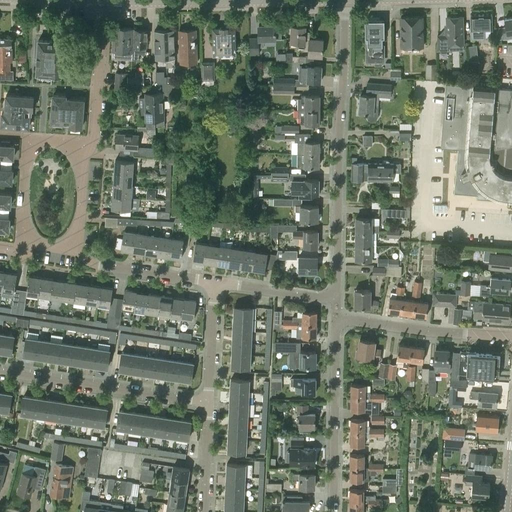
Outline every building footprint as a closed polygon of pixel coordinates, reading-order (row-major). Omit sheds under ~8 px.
[(484,30),(492,30),(492,15),(471,15),(471,30),(475,30),(475,35),(484,35),(484,30)] [(423,47),(423,36),(422,17),(401,17),(401,47),(423,47)] [(463,44),(462,17),(447,17),(447,35),(437,36),(437,51),(448,51),(448,44),(463,44)] [(508,38),(511,37),(511,17),(503,19),(505,29),(494,31),(495,40),(506,39),(508,38)] [(367,38),(367,54),(367,62),(375,62),(375,66),(382,66),(382,62),(383,62),(382,38),(384,38),(384,20),(365,21),(365,38),(367,38)] [(259,39),(257,39),(249,39),(250,55),(259,55),(259,48),(264,47),(264,40),(275,40),(275,26),(259,27),(259,39)] [(310,34),(305,33),(305,27),(291,26),(290,43),(298,43),(298,48),(304,48),(305,40),(310,40),(310,34)] [(235,51),(236,51),(235,27),(213,28),(214,52),(227,51),(227,55),(235,54),(235,51)] [(133,47),(133,46),(134,30),(134,29),(113,28),(112,58),(132,58),(133,47)] [(181,64),(197,63),(196,29),(180,30),(181,64)] [(133,46),(133,47),(139,47),(139,54),(146,54),(146,47),(147,47),(148,31),(134,30),(133,46)] [(167,67),(166,30),(155,30),(156,59),(166,59),(167,67)] [(166,30),(167,67),(175,67),(174,30),(166,30)] [(305,40),(304,48),(298,48),(298,49),(308,49),(308,56),(322,56),(323,40),(315,39),(315,34),(310,34),(310,40),(305,40)] [(12,38),(2,38),(2,45),(3,45),(3,48),(2,48),(3,80),(13,80),(13,70),(11,70),(11,62),(13,62),(12,38)] [(61,76),(63,42),(38,40),(37,57),(37,63),(37,75),(61,76)] [(470,62),(479,61),(477,45),(468,46),(470,62)] [(88,75),(89,62),(70,61),(70,74),(88,75)] [(202,81),(215,80),(215,62),(202,62),(202,81)] [(306,62),(301,62),(301,72),(300,72),(299,79),(307,80),(307,82),(321,82),(322,67),(308,66),(308,62),(306,62)] [(436,79),(437,79),(437,64),(426,64),(426,79),(436,79)] [(390,79),(401,80),(401,71),(390,71),(390,79)] [(133,86),(141,86),(143,86),(143,84),(143,77),(143,72),(136,72),(136,77),(128,77),(128,81),(128,86),(131,86),(133,86)] [(116,80),(128,81),(128,77),(128,73),(116,73),(116,80)] [(295,86),(295,78),(265,77),(265,85),(274,85),(295,86)] [(193,79),(194,96),(202,96),(201,79),(193,79)] [(128,81),(116,80),(115,89),(127,89),(128,86),(128,81)] [(176,83),(168,84),(163,84),(163,93),(154,93),(155,119),(156,119),(157,126),(165,126),(164,108),(170,107),(170,100),(164,100),(164,95),(175,94),(175,84),(176,84),(176,83)] [(377,118),(379,97),(391,98),(392,85),(367,84),(366,96),(360,95),(359,113),(365,113),(365,114),(368,114),(367,118),(368,119),(368,120),(369,121),(370,122),(371,122),(372,122),(373,122),(374,122),(375,122),(375,121),(376,121),(377,120),(377,119),(377,118)] [(494,168),(493,166),(493,165),(494,164),(494,163),(494,162),(493,162),(493,161),(492,161),(491,161),(490,159),(490,157),(490,155),(490,154),(490,150),(511,145),(511,89),(493,88),(483,87),(446,84),(441,139),(441,148),(468,150),(468,151),(468,152),(468,157),(468,159),(468,161),(469,166),(469,167),(457,171),(456,170),(457,175),(460,181),(463,186),(466,191),(470,195),(475,199),(476,200),(481,204),(486,207),(492,209),(497,210),(503,212),(511,212),(511,176),(509,176),(507,176),(505,175),(503,174),(501,173),(499,172),(497,171),(495,169),(494,168)] [(295,94),(295,86),(274,85),(274,93),(295,94)] [(133,86),(134,94),(142,94),(141,86),(133,86)] [(155,119),(154,93),(145,93),(145,97),(139,98),(140,108),(141,108),(141,114),(146,114),(146,127),(154,126),(154,119),(155,119)] [(34,97),(6,95),(5,113),(2,113),(1,126),(29,128),(30,110),(33,110),(34,97)] [(82,128),(84,100),(66,99),(66,96),(53,95),(51,123),(69,124),(69,127),(82,128)] [(298,109),(320,110),(320,96),(301,96),(301,99),(298,99),(298,109)] [(320,110),(298,109),(298,117),(301,117),(301,124),(301,128),(313,128),(313,124),(319,124),(320,110)] [(300,134),(300,126),(282,126),(282,133),(285,133),(285,134),(295,134),(300,134)] [(410,139),(410,129),(399,129),(399,139),(410,139)] [(146,156),(147,148),(138,147),(139,135),(117,134),(116,148),(134,149),(133,155),(146,156)] [(360,136),(360,144),(370,144),(371,136),(360,136)] [(0,163),(1,157),(13,158),(14,146),(9,145),(10,142),(2,142),(1,145),(0,144),(0,163)] [(298,148),(298,154),(319,154),(319,142),(310,142),(298,142),(298,148)] [(319,154),(298,154),(298,167),(305,167),(319,167),(319,154)] [(166,176),(171,176),(172,164),(174,164),(174,157),(162,157),(161,164),(166,164),(166,176)] [(114,172),(133,174),(134,161),(115,160),(114,172)] [(393,164),(390,164),(390,163),(390,162),(389,161),(388,160),(385,160),(384,160),(383,161),(382,162),(382,164),(369,164),(368,164),(352,164),(352,172),(393,172),(393,164)] [(0,165),(0,163),(0,181),(12,182),(13,170),(0,169),(0,165)] [(133,174),(114,172),(114,184),(132,185),(133,174)] [(393,172),(352,172),(352,181),(368,181),(369,181),(393,181),(393,172)] [(272,173),(253,174),(253,197),(259,197),(259,179),(272,179),(272,173)] [(293,181),(293,192),(298,192),(298,199),(312,199),(312,194),(318,194),(318,193),(320,193),(320,186),(318,186),(318,179),(306,179),(306,181),(293,181)] [(132,185),(114,184),(113,196),(132,197),(132,185)] [(390,193),(390,196),(399,197),(399,193),(400,193),(400,187),(389,186),(389,193),(390,193)] [(146,188),(146,197),(154,197),(154,188),(146,188)] [(0,205),(10,206),(11,194),(0,193),(0,205)] [(132,197),(113,196),(112,209),(131,210),(132,197)] [(170,200),(166,200),(166,212),(158,211),(157,217),(170,218),(170,200)] [(295,206),(295,212),(300,212),(300,221),(318,221),(318,205),(302,205),(295,205),(295,206)] [(404,209),(383,208),(383,216),(405,217),(410,218),(410,210),(404,209)] [(0,233),(4,234),(4,230),(9,231),(9,218),(0,217),(0,233)] [(138,224),(138,220),(118,218),(106,218),(105,227),(118,227),(118,224),(138,226),(138,224)] [(174,223),(173,226),(174,226),(174,223),(186,223),(185,231),(191,232),(193,219),(187,218),(176,218),(174,221),(174,223)] [(377,232),(379,232),(379,218),(356,218),(356,232),(377,232)] [(193,219),(191,232),(198,233),(199,224),(211,226),(212,221),(193,219)] [(259,231),(271,232),(271,237),(278,237),(278,231),(278,224),(271,224),(271,227),(259,227),(259,228),(259,231)] [(278,224),(278,231),(293,232),(293,238),(304,238),(304,247),(317,247),(317,231),(304,231),(297,231),(297,225),(278,224)] [(134,251),(136,233),(124,231),(121,250),(134,251)] [(355,246),(376,246),(377,232),(356,232),(355,246)] [(136,233),(134,251),(145,253),(148,235),(136,233)] [(148,235),(145,253),(157,255),(160,237),(148,235)] [(160,237),(157,255),(169,257),(172,239),(160,237)] [(172,239),(169,257),(181,258),(184,240),(172,239)] [(221,241),(220,246),(217,264),(229,266),(232,248),(226,247),(227,242),(221,241)] [(206,262),(208,244),(196,242),(193,260),(206,262)] [(208,244),(206,262),(217,264),(220,246),(208,244)] [(376,246),(355,246),(355,260),(371,260),(371,252),(376,252),(376,246)] [(232,248),(229,266),(241,268),(244,249),(232,248)] [(511,270),(511,259),(511,256),(496,255),(496,250),(484,248),(483,260),(489,261),(489,268),(511,270)] [(244,249),(241,268),(253,269),(256,251),(244,249)] [(276,259),(297,259),(297,251),(278,250),(277,255),(276,259)] [(276,259),(277,255),(268,253),(256,251),(253,269),(265,271),(265,268),(274,269),(276,259)] [(317,273),(317,257),(299,257),(299,273),(317,273)] [(385,266),(385,267),(373,267),(373,275),(387,276),(388,266),(385,266)] [(387,276),(401,276),(402,267),(399,266),(388,266),(387,276)] [(5,272),(2,290),(14,292),(17,274),(5,272)] [(38,296),(41,277),(29,276),(26,294),(38,296)] [(50,297),(53,279),(41,277),(38,296),(50,297)] [(509,292),(510,279),(491,277),(490,285),(480,284),(479,295),(492,296),(493,290),(509,292)] [(62,299),(65,281),(53,279),(50,297),(62,299)] [(74,301),(77,283),(65,281),(62,299),(74,301)] [(413,281),(412,288),(420,289),(421,282),(413,281)] [(450,293),(457,294),(470,294),(471,281),(461,281),(461,290),(456,289),(456,290),(442,290),(443,288),(433,287),(433,290),(433,289),(433,292),(450,293)] [(86,303),(89,284),(77,283),(74,301),(86,303)] [(98,305),(101,286),(89,284),(86,303),(98,305)] [(101,286),(98,305),(110,306),(113,288),(101,286)] [(401,313),(405,287),(397,286),(396,293),(392,292),(391,298),(390,298),(388,311),(401,313)] [(405,287),(401,313),(414,315),(415,301),(403,300),(404,294),(405,287)] [(412,288),(412,295),(419,296),(420,289),(412,288)] [(134,310),(137,292),(125,290),(122,308),(134,310)] [(370,307),(370,306),(378,308),(380,301),(370,300),(370,290),(355,290),(355,307),(370,307)] [(146,312),(149,294),(137,292),(134,310),(146,312)] [(433,299),(433,305),(449,306),(450,293),(433,292),(433,299)] [(158,314),(161,295),(149,294),(146,312),(158,314)] [(170,315),(172,297),(161,295),(158,314),(170,315)] [(182,317),(184,299),(172,297),(170,315),(182,317)] [(184,299),(182,317),(194,319),(197,301),(184,299)] [(17,314),(19,301),(13,300),(11,308),(0,306),(0,311),(11,313),(17,314)] [(19,301),(17,314),(23,315),(35,317),(36,312),(24,310),(25,302),(19,301)] [(415,301),(414,315),(427,316),(428,303),(415,301)] [(468,309),(510,312),(510,304),(484,302),(483,302),(469,301),(468,309)] [(234,319),(253,320),(253,307),(235,306),(234,319)] [(461,309),(455,309),(453,324),(460,324),(461,309)] [(510,312),(468,309),(474,310),(473,318),(482,318),(482,319),(509,321),(510,312)] [(275,311),(274,324),(284,324),(284,328),(290,328),(291,320),(282,319),(282,311),(275,311)] [(298,324),(317,325),(317,312),(303,311),(303,317),(293,317),(293,320),(298,321),(298,324)] [(113,328),(115,316),(108,315),(107,323),(95,321),(95,326),(113,328)] [(115,316),(113,328),(131,331),(132,327),(119,325),(120,316),(115,316)] [(17,317),(17,322),(16,324),(28,326),(29,324),(29,319),(17,317)] [(253,320),(234,319),(234,331),(252,331),(253,320)] [(291,320),(290,328),(297,328),(297,337),(316,338),(317,325),(298,324),(298,321),(293,320),(291,320)] [(167,336),(167,332),(159,330),(160,328),(156,327),(155,330),(155,335),(167,336)] [(101,330),(100,334),(109,336),(108,342),(115,343),(117,333),(101,330)] [(252,331),(234,331),(233,343),(251,343),(252,331)] [(136,340),(137,336),(120,333),(118,344),(125,345),(126,338),(136,340)] [(3,334),(0,350),(0,352),(12,354),(15,336),(3,334)] [(36,358),(38,339),(26,337),(23,356),(36,358)] [(38,339),(36,358),(48,360),(50,341),(38,339)] [(380,359),(381,350),(374,349),(375,342),(360,340),(357,356),(373,358),(380,359)] [(50,341),(48,360),(59,361),(62,343),(50,341)] [(287,352),(287,342),(273,342),(273,351),(287,352)] [(298,342),(287,342),(287,352),(293,352),(293,367),(316,367),(316,352),(298,351),(298,342)] [(62,343),(59,361),(71,363),(74,345),(62,343)] [(251,343),(233,343),(232,354),(251,355),(251,343)] [(410,360),(412,346),(399,344),(397,358),(397,363),(404,364),(403,367),(408,367),(408,365),(409,366),(410,360)] [(74,345),(71,363),(83,365),(86,347),(74,345)] [(412,346),(410,360),(423,362),(425,348),(412,346)] [(86,347),(83,365),(95,367),(98,348),(86,347)] [(98,348),(95,367),(107,369),(110,350),(98,348)] [(430,370),(429,382),(428,395),(436,395),(436,382),(435,372),(440,372),(440,371),(451,372),(451,364),(448,364),(449,350),(436,349),(435,363),(434,363),(434,371),(430,370)] [(476,352),(460,351),(458,377),(465,378),(466,374),(499,377),(500,355),(476,353),(476,352)] [(132,372),(134,354),(122,352),(119,371),(132,372)] [(134,354),(132,372),(143,374),(146,356),(134,354)] [(251,355),(232,354),(232,367),(250,368),(251,355)] [(146,356),(143,374),(155,376),(158,358),(146,356)] [(158,358),(155,376),(167,378),(170,359),(158,358)] [(170,359),(167,378),(179,380),(182,361),(170,359)] [(182,361),(179,380),(191,381),(194,363),(182,361)] [(381,362),(379,376),(387,377),(389,363),(381,362)] [(389,363),(387,377),(396,378),(397,364),(389,363)] [(430,370),(429,370),(429,368),(422,368),(422,382),(429,382),(430,370)] [(281,381),(282,374),(272,374),(271,395),(276,395),(276,390),(282,390),(282,381),(281,381)] [(231,391),(249,392),(250,379),(231,379),(231,391)] [(291,385),(298,385),(298,393),(315,393),(316,379),(302,379),(291,379),(291,385)] [(450,389),(466,391),(467,381),(451,379),(450,389)] [(370,394),(371,394),(371,386),(365,386),(365,384),(352,384),(351,397),(365,397),(370,397),(370,394)] [(249,392),(231,391),(230,403),(249,404),(249,392)] [(496,406),(497,393),(479,391),(479,392),(471,391),(471,398),(478,398),(478,404),(496,406)] [(0,392),(0,410),(10,412),(12,394),(0,392)] [(34,416),(36,398),(24,396),(21,414),(34,416)] [(365,397),(351,397),(351,410),(365,410),(365,397)] [(45,417),(48,399),(36,398),(34,416),(45,417)] [(57,419),(60,401),(48,399),(45,417),(57,419)] [(69,421),(72,403),(60,401),(57,419),(69,421)] [(81,423),(84,405),(72,403),(69,421),(81,423)] [(249,404),(230,403),(229,415),(248,416),(249,404)] [(93,425),(95,407),(84,405),(81,423),(93,425)] [(315,427),(315,414),(307,414),(308,405),(297,405),(297,414),(299,414),(299,426),(307,427),(307,428),(313,428),(313,427),(315,427)] [(449,416),(459,417),(460,407),(449,406),(449,416)] [(95,407),(93,425),(105,427),(108,409),(95,407)] [(129,430),(132,412),(120,410),(117,429),(129,430)] [(141,432),(144,414),(132,412),(129,430),(141,432)] [(497,432),(498,414),(477,413),(477,414),(469,413),(468,429),(476,430),(497,432)] [(153,434),(156,416),(144,414),(141,432),(153,434)] [(248,416),(229,415),(229,427),(247,428),(248,416)] [(165,436),(167,418),(156,416),(153,434),(165,436)] [(176,438),(179,419),(167,418),(165,436),(176,438)] [(179,419),(176,438),(189,439),(191,421),(179,419)] [(365,421),(351,420),(351,432),(369,433),(369,436),(370,436),(376,436),(377,429),(370,429),(370,426),(365,426),(365,421)] [(247,428),(229,427),(228,439),(247,440),(247,428)] [(444,427),(443,438),(445,438),(461,440),(463,440),(464,429),(444,427)] [(351,432),(351,445),(364,445),(365,437),(370,437),(370,436),(369,436),(369,433),(351,432)] [(315,449),(304,448),(304,437),(292,437),(292,448),(290,448),(290,465),(314,466),(315,449)] [(452,449),(460,450),(461,440),(445,438),(444,448),(452,449)] [(247,440),(228,439),(228,451),(246,452),(247,440)] [(29,443),(29,448),(40,451),(40,447),(35,446),(36,441),(30,440),(29,443)] [(54,441),(51,459),(62,460),(65,443),(54,441)] [(0,487),(1,488),(8,462),(9,456),(0,453),(0,487)] [(491,468),(492,455),(476,453),(476,454),(469,453),(469,463),(475,464),(475,467),(491,468)] [(364,467),(364,454),(351,454),(351,467),(364,467)] [(149,470),(150,463),(143,462),(142,469),(149,470)] [(69,496),(71,484),(73,466),(67,465),(56,463),(51,493),(69,496)] [(227,464),(227,476),(245,477),(246,464),(227,464)] [(41,485),(46,469),(35,466),(33,474),(23,472),(17,492),(31,496),(35,483),(41,485)] [(172,479),(188,481),(190,469),(174,466),(172,479)] [(364,468),(364,467),(351,467),(350,480),(369,480),(369,475),(376,475),(376,471),(369,471),(369,468),(369,467),(364,468)] [(314,488),(314,474),(300,473),(300,474),(292,474),(292,480),(300,480),(300,487),(314,488)] [(489,497),(490,482),(478,481),(479,474),(467,473),(466,484),(472,485),(472,496),(489,497)] [(153,476),(140,474),(139,480),(152,482),(153,476)] [(227,476),(226,488),(245,489),(245,477),(227,476)] [(113,492),(115,480),(109,479),(107,491),(113,492)] [(171,491),(186,493),(188,481),(172,479),(171,491)] [(226,488),(226,500),(244,501),(245,489),(226,488)] [(376,506),(383,507),(383,499),(376,499),(376,495),(364,495),(364,489),(350,489),(350,502),(364,502),(368,502),(368,499),(376,499),(376,506)] [(169,503),(184,506),(186,493),(171,491),(169,503)] [(307,511),(308,502),(302,502),(302,495),(283,495),(283,510),(292,510),(292,511),(307,511)] [(97,511),(99,501),(82,499),(81,509),(85,510),(85,511),(97,511)] [(226,511),(243,511),(244,501),(226,500),(225,511),(226,511)] [(99,501),(97,511),(110,511),(111,504),(111,503),(99,501)] [(350,502),(350,511),(363,511),(364,502),(350,502)] [(183,511),(184,506),(169,503),(167,511),(183,511)]
